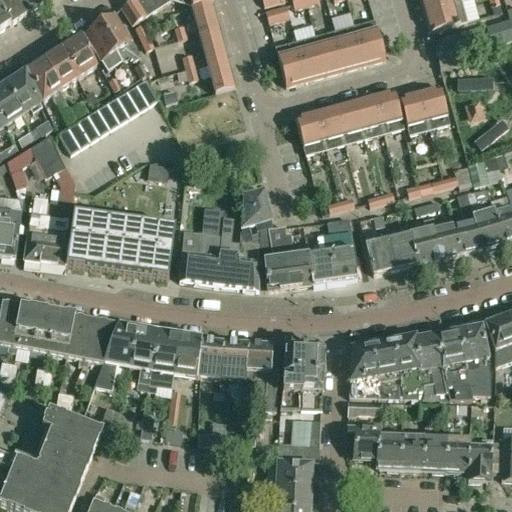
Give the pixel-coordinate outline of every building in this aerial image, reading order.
[(28,17),(16,0),(0,0),(0,13),(10,28),(28,17)] [(41,0),(16,0),(27,16),(45,5),(41,0)] [(211,5),(209,0),(139,0),(134,4),(145,21),(171,4),(192,11),(211,5)] [(282,0),(260,0),(264,11),(284,5),(282,0)] [(306,11),(319,7),(316,0),(311,0),(304,2),(306,11)] [(418,0),(422,10),(423,17),(460,6),(458,0),(418,0)] [(486,0),(490,11),(499,9),(496,0),(486,0)] [(306,11),(304,2),(291,6),(294,14),(306,11)] [(145,21),(134,4),(121,12),(132,29),(133,29),(145,21)] [(199,39),(219,34),(211,5),(192,11),(199,39)] [(460,6),(423,17),(429,37),(466,26),(460,6)] [(289,22),(286,10),(265,16),(269,28),(289,22)] [(0,34),(10,28),(0,13),(0,34)] [(131,44),(113,17),(99,27),(116,54),(120,62),(121,65),(122,66),(129,62),(132,66),(139,62),(141,61),(131,44)] [(511,44),(511,33),(509,23),(485,31),(492,51),(511,44)] [(373,25),(372,26),(353,31),(364,70),(384,64),(380,48),(373,25)] [(116,54),(99,27),(84,37),(106,72),(108,75),(121,65),(120,62),(116,54)] [(143,29),(134,33),(145,56),(154,52),(143,29)] [(183,30),(173,33),(177,46),(186,43),(183,30)] [(353,31),(334,36),(345,75),(364,70),(353,31)] [(227,63),(219,34),(199,39),(207,68),(227,63)] [(334,36),(315,41),(325,80),(345,75),(334,36)] [(81,39),(61,52),(76,83),(86,77),(96,70),(81,39)] [(315,41),(295,47),(306,86),(325,80),(315,41)] [(281,75),(283,83),(286,91),(306,86),(295,47),(275,52),(282,75),(281,75)] [(61,52),(44,63),(59,95),(76,83),(61,52)] [(191,59),(181,62),(185,74),(194,72),(191,59)] [(44,63),(27,74),(42,106),(51,100),(62,121),(66,128),(73,124),(69,115),(59,95),(44,63)] [(235,93),(227,63),(207,68),(216,98),(235,93)] [(140,66),(134,71),(140,81),(147,76),(140,66)] [(198,84),(194,72),(185,74),(188,87),(198,84)] [(32,119),(41,112),(24,76),(6,89),(21,120),(30,114),(32,119)] [(116,81),(108,85),(114,96),(121,92),(116,81)] [(158,105),(145,84),(135,90),(148,111),(158,105)] [(6,89),(0,92),(0,122),(7,135),(15,130),(12,126),(21,120),(6,89)] [(135,90),(126,97),(133,109),(138,117),(148,111),(135,90)] [(449,129),(439,91),(418,96),(429,135),(449,129)] [(163,98),(165,109),(177,105),(174,95),(163,98)] [(383,138),(403,133),(393,95),(373,100),(383,138)] [(429,135),(418,96),(398,102),(408,140),(429,135)] [(133,109),(126,97),(116,103),(128,123),(138,117),(133,109)] [(383,138),(373,100),(353,105),(364,144),(383,138)] [(116,103),(106,109),(119,129),(128,123),(116,103)] [(364,144),(353,105),(334,111),(345,149),(364,144)] [(87,116),(87,115),(82,107),(69,115),(73,124),(87,116)] [(119,129),(106,109),(96,115),(109,135),(119,129)] [(345,149),(334,111),(315,116),(325,154),(345,149)] [(109,135),(96,115),(86,121),(99,141),(109,135)] [(325,154),(315,116),(295,121),(305,160),(325,154)] [(99,141),(86,121),(79,126),(77,127),(89,147),(99,141)] [(52,134),(47,124),(35,132),(41,140),(52,134)] [(77,127),(67,133),(77,149),(79,153),(89,147),(77,127)] [(57,139),(70,159),(79,153),(77,149),(67,133),(57,139)] [(17,144),(22,153),(34,145),(29,136),(17,144)] [(65,173),(49,141),(30,154),(45,183),(65,173)] [(9,161),(18,155),(14,148),(4,154),(9,161)] [(494,161),(498,175),(508,172),(504,158),(494,161)] [(482,165),(482,166),(488,186),(500,183),(494,161),(482,165)] [(470,191),(464,166),(460,167),(461,171),(451,173),(453,181),(443,184),(445,193),(457,190),(458,194),(470,191)] [(470,191),(473,190),(473,192),(488,189),(488,186),(482,166),(467,169),(466,166),(464,166),(470,191)] [(5,167),(0,169),(0,178),(9,173),(5,167)] [(57,184),(63,197),(77,191),(71,177),(57,184)] [(430,187),(433,197),(445,193),(443,184),(430,187)] [(409,203),(421,200),(418,190),(406,194),(409,203)] [(487,202),(485,194),(473,197),(475,205),(487,202)] [(239,247),(254,247),(249,231),(272,225),(263,195),(244,200),(241,234),(239,247)] [(389,196),(378,200),(381,210),(392,206),(389,196)] [(468,210),(466,199),(456,201),(458,212),(468,210)] [(367,203),(368,207),(369,213),(381,210),(378,200),(367,203)] [(0,261),(15,264),(20,220),(21,215),(19,203),(0,201),(0,261)] [(351,202),(339,205),(342,215),(354,212),(351,202)] [(504,211),(494,214),(492,215),(502,246),(511,243),(511,223),(511,220),(506,202),(502,203),(504,211)] [(327,209),(329,218),(329,219),(342,215),(339,205),(327,209)] [(424,209),(426,218),(438,215),(436,206),(424,209)] [(426,218),(424,209),(413,212),(415,221),(426,218)] [(492,215),(477,220),(474,211),(470,212),(470,213),(472,221),(471,221),(481,253),(502,246),(492,215)] [(463,225),(452,228),(460,258),(481,253),(471,221),(472,221),(470,213),(460,216),(463,225)] [(27,241),(23,265),(64,271),(68,247),(66,246),(69,223),(30,217),(27,241)] [(90,221),(72,218),(65,270),(83,273),(90,221)] [(384,230),(382,220),(372,222),(375,232),(384,230)] [(99,275),(106,223),(90,221),(83,273),(99,275)] [(242,257),(238,257),(238,249),(230,248),(233,226),(222,225),(202,221),(199,239),(185,237),(179,286),(257,296),(257,267),(246,266),(247,254),(242,253),(242,257)] [(106,223),(99,275),(116,277),(123,225),(106,223)] [(352,253),(340,255),(338,240),(350,238),(347,223),(326,227),(328,240),(327,240),(334,287),(356,283),(352,253)] [(452,228),(434,232),(432,224),(428,225),(438,263),(460,258),(452,228)] [(116,277),(133,279),(140,227),(123,225),(116,277)] [(426,235),(409,239),(417,269),(438,263),(428,225),(424,226),(426,235)] [(133,279),(150,282),(157,230),(140,227),(133,279)] [(150,282),(168,284),(175,232),(157,230),(150,282)] [(274,233),(268,235),(272,265),(263,266),(267,296),(289,293),(285,259),(288,259),(286,239),(285,232),(274,233)] [(409,239),(398,241),(396,233),(385,236),(395,274),(417,269),(409,239)] [(382,246),(365,250),(373,280),(395,274),(385,236),(379,237),(382,246)] [(312,290),(307,260),(292,262),(290,252),(293,251),(291,239),(286,239),(288,259),(285,259),(286,263),(289,293),(312,290)] [(326,257),(307,260),(312,290),(334,287),(327,240),(323,241),(326,257)] [(0,315),(0,349),(7,351),(6,357),(12,358),(20,311),(1,308),(0,315)] [(37,314),(20,311),(12,358),(15,358),(15,362),(28,364),(29,356),(37,314)] [(44,374),(46,364),(55,317),(37,314),(29,356),(40,358),(37,373),(44,374)] [(74,321),(55,317),(46,364),(51,365),(52,360),(67,363),(74,321)] [(494,368),(495,367),(509,362),(506,352),(511,349),(511,337),(505,320),(484,328),(494,356),(494,368)] [(91,324),(74,321),(67,363),(78,365),(78,370),(82,371),(91,324)] [(117,329),(91,324),(82,371),(87,372),(88,367),(102,369),(102,367),(103,367),(117,329)] [(116,370),(129,372),(136,332),(117,329),(103,367),(102,367),(102,369),(93,392),(111,395),(116,370)] [(480,331),(458,335),(464,367),(470,397),(470,400),(471,400),(489,400),(489,389),(488,373),(480,331)] [(129,372),(141,375),(138,388),(141,388),(139,395),(147,396),(147,394),(150,376),(157,335),(136,332),(129,372)] [(458,399),(458,406),(470,406),(471,400),(470,400),(470,397),(464,367),(458,335),(458,332),(436,337),(442,371),(445,388),(451,387),(454,399),(458,399)] [(147,396),(147,401),(155,403),(156,393),(171,395),(173,380),(178,339),(157,335),(150,376),(147,394),(147,396)] [(442,388),(445,388),(442,371),(436,337),(414,341),(422,391),(423,396),(422,396),(422,404),(445,406),(446,398),(436,397),(434,389),(442,388)] [(173,380),(196,383),(197,383),(201,342),(178,339),(173,380)] [(414,341),(391,345),(402,404),(410,403),(411,406),(420,404),(422,404),(422,396),(423,396),(422,391),(414,341)] [(222,344),(201,342),(197,383),(200,383),(220,385),(222,344)] [(246,346),(222,344),(220,385),(245,388),(245,387),(246,346)] [(391,345),(368,350),(379,404),(402,404),(391,345)] [(275,417),(279,349),(271,348),(246,346),(245,387),(255,387),(255,384),(266,385),(265,397),(264,398),(262,416),(275,417)] [(282,401),(282,409),(281,414),(300,415),(320,415),(323,356),(318,350),(285,348),(283,397),(282,401)] [(350,357),(348,403),(379,404),(368,350),(355,352),(350,357)] [(1,367),(0,373),(0,382),(6,384),(9,368),(1,367)] [(17,369),(9,368),(6,384),(14,385),(17,369)] [(37,373),(34,389),(42,390),(45,375),(37,373)] [(52,376),(45,375),(42,390),(49,391),(52,376)] [(502,396),(511,396),(511,382),(503,382),(502,396)] [(172,395),(167,429),(175,430),(180,397),(172,395)] [(58,397),(57,405),(72,407),(73,400),(58,397)] [(55,412),(70,415),(72,407),(57,405),(55,412)] [(348,407),(347,419),(380,420),(380,410),(380,408),(348,407)] [(391,419),(391,408),(380,408),(380,410),(380,420),(391,419)] [(424,425),(425,409),(413,408),(413,425),(424,425)] [(447,410),(435,409),(435,426),(446,426),(447,418),(447,410)] [(466,409),(447,410),(447,418),(456,418),(455,420),(466,420),(466,409)] [(480,410),(476,410),(470,410),(470,423),(480,423),(480,410)] [(85,412),(80,428),(101,436),(102,432),(116,437),(119,423),(120,417),(106,412),(103,419),(93,415),(85,412)] [(35,471),(33,471),(0,457),(0,509),(7,511),(70,511),(101,436),(80,428),(48,415),(41,432),(50,435),(35,471)] [(143,420),(140,443),(150,445),(154,422),(143,420)] [(119,423),(116,437),(129,442),(132,426),(119,423)] [(277,449),(276,464),(318,466),(319,451),(320,426),(292,424),(290,450),(277,449)] [(347,432),(346,447),(353,447),(352,464),(376,465),(376,472),(376,465),(377,465),(378,440),(379,430),(368,429),(368,433),(347,432)] [(225,454),(233,454),(248,455),(248,438),(234,438),(234,442),(226,442),(225,454)] [(376,472),(399,473),(400,441),(378,440),(377,465),(376,465),(376,472)] [(399,473),(422,474),(423,442),(400,441),(399,473)] [(422,474),(445,475),(446,443),(423,442),(422,474)] [(445,475),(466,476),(468,452),(468,444),(446,443),(445,475)] [(491,453),(491,446),(481,445),(481,453),(469,452),(469,444),(468,444),(468,452),(466,476),(466,484),(490,485),(491,453)] [(501,485),(511,485),(511,444),(503,444),(501,485)] [(238,472),(239,472),(249,474),(251,462),(240,460),(238,472)] [(277,468),(276,491),(310,492),(311,469),(277,468)] [(236,487),(232,510),(241,511),(248,511),(251,491),(236,487)] [(308,511),(310,492),(276,491),(275,511),(308,511)] [(96,499),(93,506),(90,511),(107,511),(102,510),(105,502),(96,499)]
